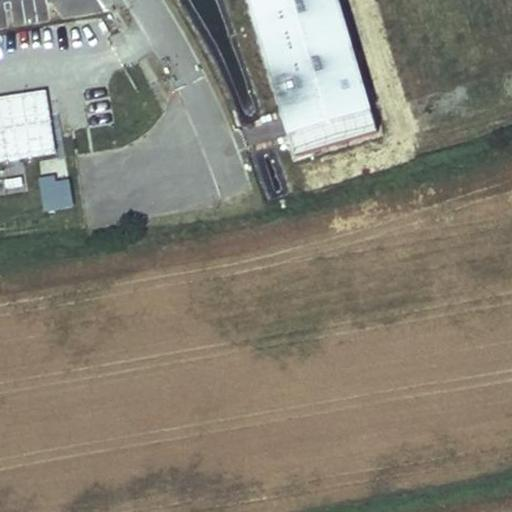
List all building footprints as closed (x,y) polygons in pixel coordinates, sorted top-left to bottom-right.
[(377,140),(342,0),(251,0),(291,161),(377,140)] [(0,166),(57,160),(49,94),(0,99),(0,166)] [(42,176),(65,171),(61,156),(38,162),(42,176)] [(0,195),(28,193),(26,166),(0,167),(0,195)] [(44,181),(42,212),(72,214),(74,183),(44,181)]
